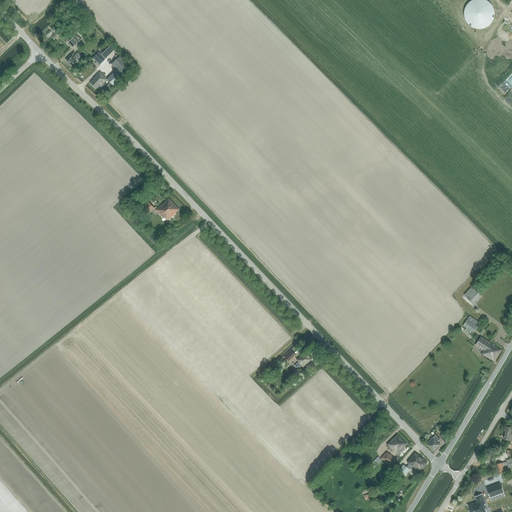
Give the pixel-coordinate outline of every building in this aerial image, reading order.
[(474,0),(473,1),(471,1),(470,2),(469,3),(468,4),(467,5),(467,6),(466,7),(465,8),(465,9),(464,10),(464,12),(464,13),(464,14),(464,16),(464,17),(464,18),(465,19),(465,21),(466,22),(467,23),(467,24),(468,25),(469,26),(470,27),(471,27),(473,28),(474,28),(475,29),(476,29),(478,29),(479,29),(480,29),(482,29),(483,29),(484,28),(485,28),(486,27),(488,27),(489,26),(490,25),(490,24),(491,23),(492,22),(493,21),(493,19),(493,18),(494,17),(494,16),(494,14),(494,13),(494,12),(493,10),(493,9),(493,8),(492,7),(491,6),(490,5),(490,4),(489,3),(488,2),(486,1),(485,1),(484,0),(483,0),(474,0)] [(73,47),(77,44),(82,39),(77,34),(69,42),(73,47)] [(100,64),(106,59),(99,52),(94,58),(100,64)] [(79,60),(81,57),(78,54),(75,56),(73,54),(70,57),(70,56),(66,60),(72,67),(77,62),(79,60)] [(113,85),(132,66),(121,55),(112,64),(117,70),(108,79),(113,85)] [(100,87),(107,80),(100,72),(92,79),(93,80),(90,83),(97,89),(99,87),(100,87)] [(168,222),(180,211),(169,199),(157,211),(168,222)] [(155,208),(150,203),(141,211),(146,217),(155,208)] [(481,295),(480,294),(472,287),(464,295),(473,304),(481,295)] [(475,325),(478,321),(470,316),(463,326),(473,333),(477,327),(475,325)] [(494,362),(501,351),(497,349),(498,348),(481,338),(476,346),(483,351),(481,354),(494,362)] [(289,362),(296,356),(292,352),(285,358),(289,362)] [(304,368),(312,360),(305,353),(297,361),(304,368)] [(449,437),(445,433),(441,438),(445,441),(449,437)] [(404,447),(407,444),(397,435),(388,444),(390,447),(389,448),(398,456),(406,448),(404,447)] [(440,439),(436,435),(426,445),(433,452),(441,445),(437,442),(440,439)] [(398,456),(395,459),(390,454),(389,455),(387,452),(381,458),(391,467),(397,461),(400,458),(398,456)] [(415,453),(407,462),(420,472),(427,463),(415,453)] [(378,457),(373,462),(375,464),(375,463),(377,465),(379,463),(380,464),(382,462),(381,461),(382,460),(378,457)] [(499,474),(504,473),(503,466),(511,463),(511,457),(506,460),(507,462),(503,463),(496,464),(499,474)] [(410,470),(402,464),(399,468),(406,474),(410,470)] [(487,492),(490,501),(504,496),(501,486),(487,492)] [(485,504),(481,494),(474,496),(477,502),(467,506),(469,510),(469,511),(485,511),(484,509),(485,508),(484,504),(485,504)]
